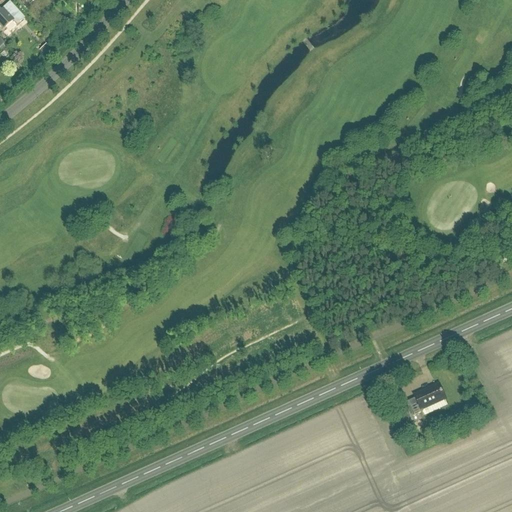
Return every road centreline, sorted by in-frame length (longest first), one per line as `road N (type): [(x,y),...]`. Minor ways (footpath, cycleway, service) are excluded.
road 1 (tertiary): [(63,511),(511,309)]
road 2 (unclassified): [(0,121),(125,0)]
